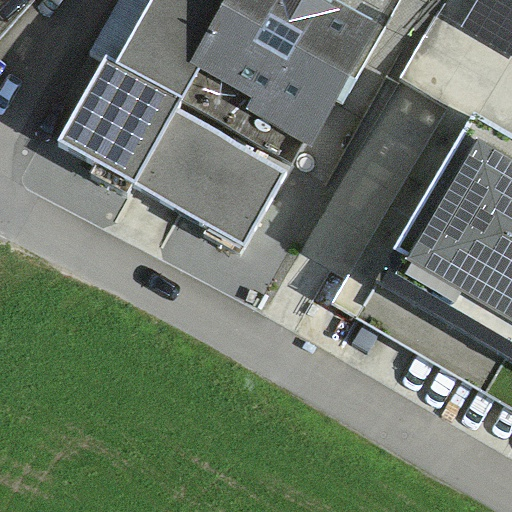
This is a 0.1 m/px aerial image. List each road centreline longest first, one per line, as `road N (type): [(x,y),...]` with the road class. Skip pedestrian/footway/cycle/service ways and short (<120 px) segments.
road 1 (residential): [(0,210),(511,502)]
road 2 (residential): [(84,0),(0,161)]
